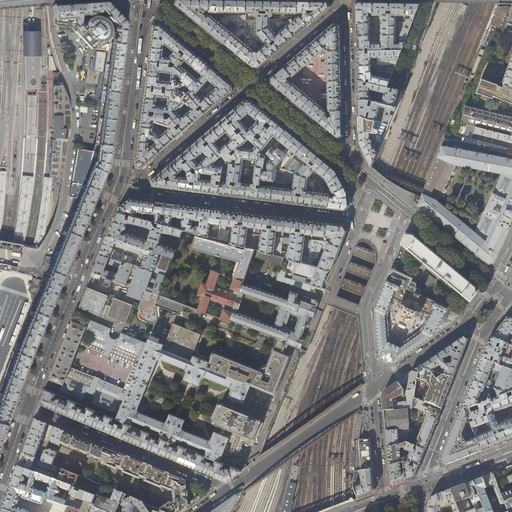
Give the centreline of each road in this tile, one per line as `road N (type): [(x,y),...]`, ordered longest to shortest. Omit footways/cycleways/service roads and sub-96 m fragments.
road 1 (residential): [(384,505),(373,388),(227,490)]
road 2 (residential): [(28,406),(114,188)]
road 3 (residential): [(227,490),(28,406)]
road 4 (residential): [(142,191),(355,216)]
road 5 (residential): [(510,296),(481,334),(433,457),(435,485)]
road 6 (residential): [(119,173),(138,24),(147,7)]
road 7 (residential): [(345,10),(349,145),(341,157)]
road 8 (residential): [(252,83),(143,176)]
road 9 (residential): [(252,83),(167,12),(147,7)]
